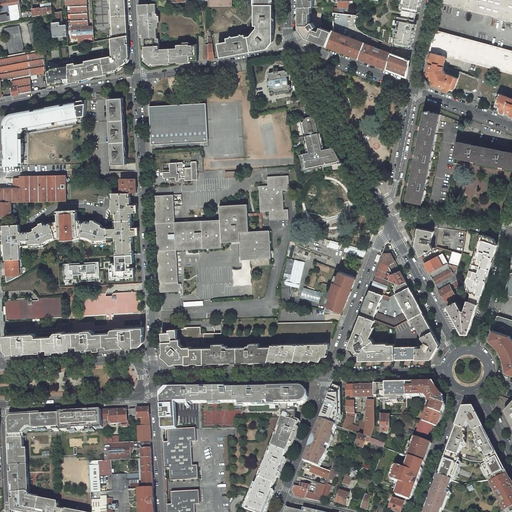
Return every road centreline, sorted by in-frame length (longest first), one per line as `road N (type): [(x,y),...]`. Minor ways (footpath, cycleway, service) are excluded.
road 1 (residential): [(137,79),(153,346)]
road 2 (tertiary): [(154,375),(330,373)]
road 3 (residential): [(378,203),(295,51)]
road 4 (residential): [(295,51),(137,79)]
road 5 (residential): [(330,373),(375,250),(392,230)]
road 6 (residential): [(0,106),(137,79)]
road 7 (residential): [(280,500),(330,373)]
road 8 (residential): [(457,350),(392,230)]
road 9 (tertiary): [(132,359),(1,367)]
road 10 (residential): [(418,511),(461,390)]
road 11 (residential): [(295,51),(310,49),(414,88)]
road 12 (residential): [(389,223),(407,214),(511,233)]
road 13 (residential): [(414,88),(392,195),(378,203)]
road 14 (tertiary): [(3,402),(126,397)]
road 15 (residential): [(511,234),(474,349)]
